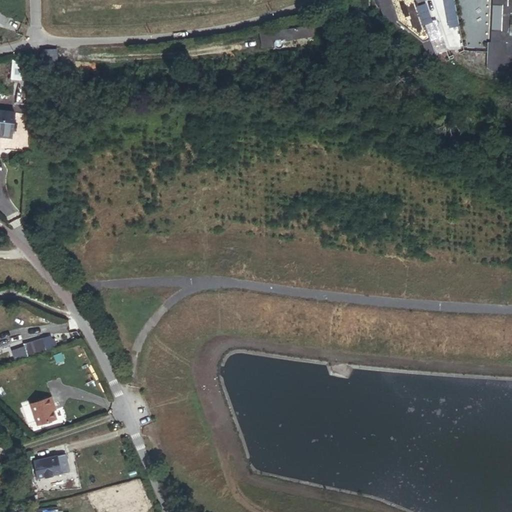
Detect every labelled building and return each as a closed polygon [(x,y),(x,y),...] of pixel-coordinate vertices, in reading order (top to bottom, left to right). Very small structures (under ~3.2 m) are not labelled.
[(396,0),(408,34),(424,28),(413,0),(396,0)] [(311,27),(259,34),(261,49),(272,47),(271,41),(285,39),(286,40),(312,36),(311,27)] [(25,62),(13,62),(11,79),(32,81),(33,70),(32,70),(31,54),(25,54),(25,62)] [(0,134),(11,136),(14,113),(0,111),(0,134)] [(37,426),(56,420),(54,411),(52,406),(54,405),(52,398),(30,404),(37,426)] [(65,465),(63,465),(62,462),(59,463),(58,457),(33,461),(37,479),(61,475),(61,474),(67,472),(65,465)]
